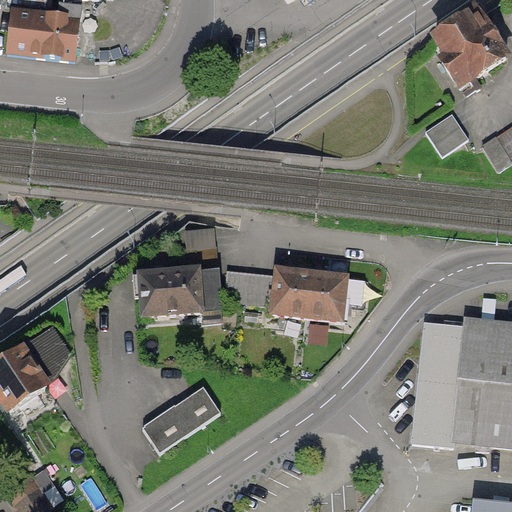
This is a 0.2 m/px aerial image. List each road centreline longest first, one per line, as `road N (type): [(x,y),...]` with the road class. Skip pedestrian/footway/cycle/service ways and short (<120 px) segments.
road 1 (primary): [(0,300),(433,0)]
road 2 (tertiary): [(169,511),(332,400),(435,282),(479,265),(511,264)]
road 3 (residential): [(198,0),(189,42),(147,84),(108,95),(0,89)]
